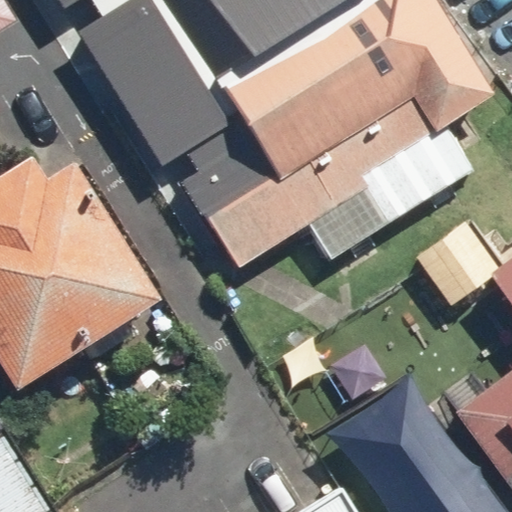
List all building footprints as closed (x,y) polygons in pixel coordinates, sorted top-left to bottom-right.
[(499,118),(427,0),(288,0),(130,95),(238,274),(499,118)] [(62,162),(0,199),(0,376),(8,390),(149,305),(62,162)] [(511,248),(477,276),(511,320),(511,406),(492,422),(511,448),(511,248)] [(494,511),(398,385),(326,439),(380,511),(494,511)] [(0,511),(32,511),(0,458),(0,511)] [(344,511),(332,491),(296,511),(344,511)]
